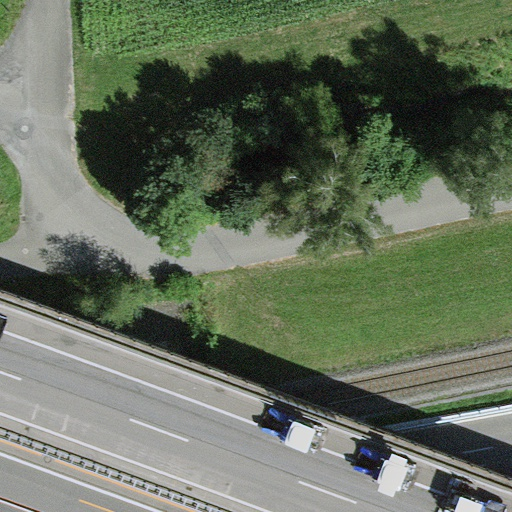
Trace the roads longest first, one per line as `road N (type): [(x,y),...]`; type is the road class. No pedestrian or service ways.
road 1 (unclassified): [(511,182),(80,272)]
road 2 (motorway): [(374,511),(0,375)]
road 3 (primary): [(141,511),(511,447)]
road 4 (residential): [(50,111),(56,191),(80,272)]
